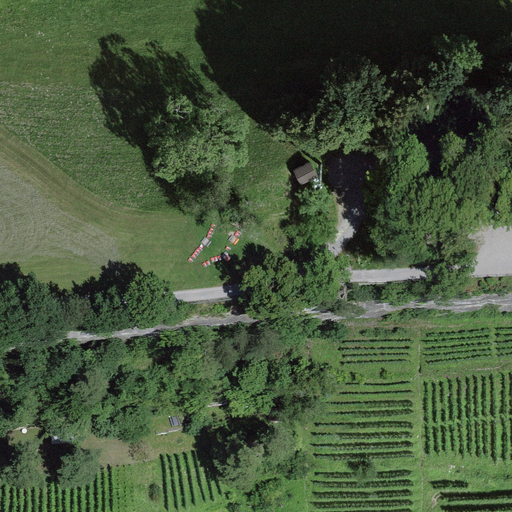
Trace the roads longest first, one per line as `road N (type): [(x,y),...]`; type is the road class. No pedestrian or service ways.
road 1 (track): [(511,148),(448,143),(386,158),(357,189),(320,265),(303,278)]
road 2 (track): [(511,269),(303,278)]
